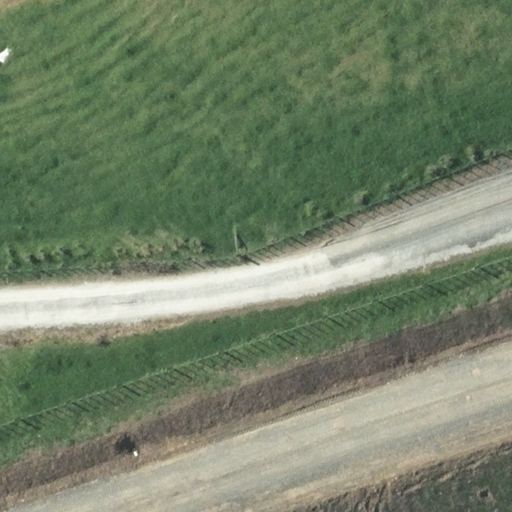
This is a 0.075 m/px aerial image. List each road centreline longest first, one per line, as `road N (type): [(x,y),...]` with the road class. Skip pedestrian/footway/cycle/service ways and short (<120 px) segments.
road 1 (track): [(511,226),(194,298),(0,313)]
road 2 (unclassified): [(64,511),(511,360)]
